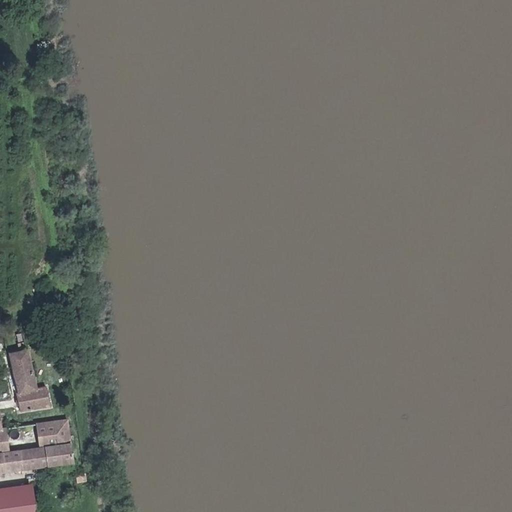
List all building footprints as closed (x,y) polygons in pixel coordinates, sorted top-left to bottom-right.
[(17,393),(21,415),(50,410),(44,387),(35,390),(24,340),(18,341),(20,355),(13,356),(21,392),(17,393)] [(1,414),(0,413),(0,475),(73,466),(65,424),(5,432),(1,414)] [(114,460),(91,464),(93,478),(117,473),(114,460)] [(82,486),(89,485),(88,478),(81,479),(82,486)] [(40,511),(38,495),(0,501),(0,511),(40,511)]
